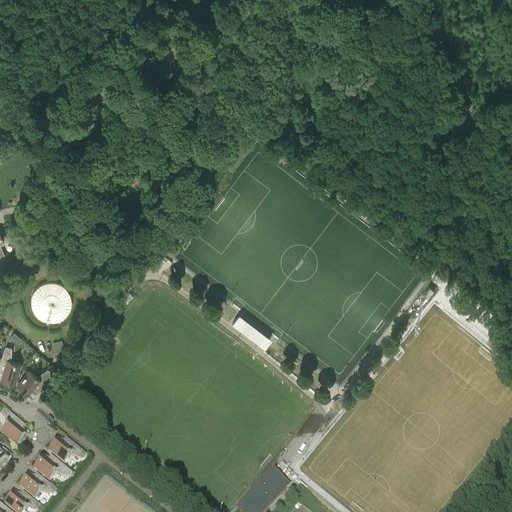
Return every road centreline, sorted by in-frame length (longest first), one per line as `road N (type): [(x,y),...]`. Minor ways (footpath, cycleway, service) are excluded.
road 1 (track): [(0,158),(202,31),(273,0)]
road 2 (residential): [(0,488),(41,437),(27,414),(0,398)]
